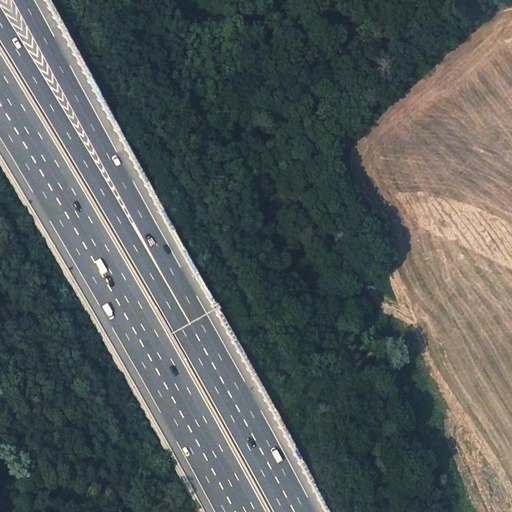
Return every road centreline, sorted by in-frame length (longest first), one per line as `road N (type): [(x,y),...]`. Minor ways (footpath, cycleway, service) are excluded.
road 1 (motorway): [(27,132),(244,511)]
road 2 (motorway): [(189,332),(22,0)]
road 3 (motorway): [(189,332),(0,22)]
road 4 (motorway): [(289,511),(189,332)]
